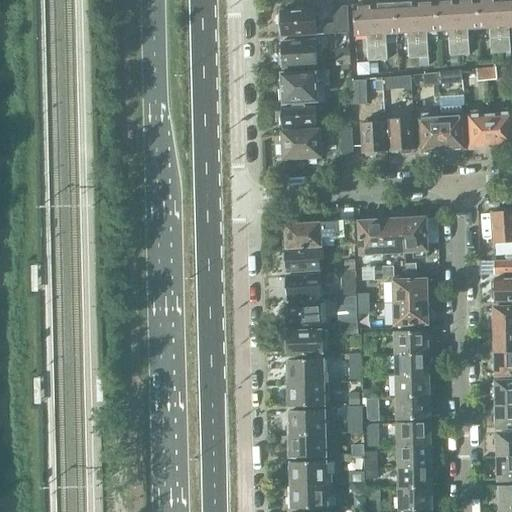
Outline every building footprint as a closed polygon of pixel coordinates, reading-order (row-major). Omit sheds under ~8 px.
[(456,0),(455,0),(436,1),(438,31),(449,30),(451,69),(461,68),(460,55),(456,0)] [(477,0),(456,0),(460,55),(469,54),(468,29),(479,29),(477,0)] [(497,0),(477,0),(479,29),(490,28),(491,54),(501,53),(500,38),(497,0)] [(511,0),(497,0),(500,38),(501,53),(501,63),(511,62),(509,27),(511,26),(511,0)] [(415,2),(418,58),(419,58),(420,70),(429,69),(427,32),(438,31),(436,1),(415,2)] [(409,58),(418,58),(415,2),(394,4),(396,34),(408,33),(409,58)] [(386,34),(396,34),(394,4),(374,5),(378,59),(387,59),(386,34)] [(368,60),(378,59),(374,5),(353,6),(355,36),(367,36),(368,60)] [(348,33),(347,7),(333,8),(335,34),(348,33)] [(281,27),(281,37),(317,35),(315,9),(280,11),(280,13),(278,15),(279,25),(281,27)] [(336,49),(337,66),(352,66),(350,33),(322,35),(322,50),(336,49)] [(318,67),(316,40),(282,42),(283,55),(280,56),(280,64),(283,66),(284,69),(318,67)] [(377,64),(369,64),(370,74),(378,74),(377,64)] [(352,66),(337,66),(338,76),(352,75),(352,66)] [(496,67),(487,68),(488,81),(497,80),(496,67)] [(487,68),(476,69),(478,82),(488,81),(487,68)] [(460,70),(449,71),(449,83),(461,82),(460,70)] [(282,102),(282,105),(318,104),(317,86),(329,85),(329,71),(281,74),(282,90),(279,90),(280,103),(282,102)] [(438,83),(437,72),(424,73),(425,84),(438,83)] [(385,78),(385,90),(412,88),(411,76),(385,78)] [(351,81),(352,105),(366,105),(366,81),(351,81)] [(316,128),(314,104),(281,106),(282,116),(280,118),(280,121),(282,123),(283,130),(316,128)] [(501,114),(490,114),(492,146),(502,146),(505,147),(509,147),(511,145),(511,144),(511,112),(509,113),(508,110),(501,111),(501,114)] [(492,146),(490,114),(479,115),(479,112),(471,113),(471,115),(467,116),(469,148),(472,148),(475,149),(480,149),(482,147),(492,146)] [(452,117),(441,117),(443,149),(453,149),(455,150),(460,150),(463,148),(466,148),(463,116),(459,116),(459,113),(452,114),(452,117)] [(443,149),(441,117),(430,118),(429,115),(422,116),(422,119),(418,119),(420,151),(423,151),(426,152),(430,152),(433,150),(443,149)] [(390,152),(400,151),(403,154),(410,153),(412,150),(415,150),(413,118),(388,120),(390,152)] [(350,120),(338,120),(339,130),(351,129),(350,120)] [(363,153),(365,153),(367,156),(375,156),(377,152),(387,152),(385,122),(361,124),(363,153)] [(338,130),(340,157),(353,157),(352,129),(351,129),(339,130),(338,130)] [(320,156),(319,131),(283,133),(283,145),(280,145),(281,155),(284,155),(284,159),(308,157),(308,160),(317,160),(317,157),(320,156)] [(511,243),(511,210),(491,212),(493,244),(511,243)] [(404,220),(406,253),(414,252),(414,258),(427,257),(427,251),(428,251),(426,218),(424,219),(422,217),(415,217),(413,219),(404,220)] [(383,254),(406,253),(404,220),(401,220),(399,218),(392,219),(391,221),(381,221),(383,254)] [(360,255),(383,254),(381,221),(371,222),(369,220),(363,220),(361,222),(358,222),(360,255)] [(356,245),(355,221),(341,222),(342,246),(356,245)] [(338,237),(337,222),(285,225),(286,236),(282,238),(283,246),(287,248),(287,249),(319,247),(321,247),(321,235),(325,235),(327,238),(338,237)] [(286,263),(287,273),(320,271),(319,247),(285,249),(285,252),(283,254),(284,261),(286,263)] [(511,259),(481,261),(482,274),(511,272),(511,259)] [(346,261),(347,271),(355,270),(354,260),(346,261)] [(394,266),(384,267),(384,280),(388,280),(388,276),(395,276),(394,266)] [(384,280),(384,267),(374,268),(375,281),(384,280)] [(342,272),(343,296),(357,295),(356,295),(355,270),(347,271),(347,272),(342,272)] [(287,291),(288,301),(322,298),(320,275),(286,278),(284,279),(285,291),(287,291)] [(393,280),(394,303),(427,302),(427,292),(428,290),(428,284),(426,282),(426,279),(393,280)] [(494,300),(494,304),(511,303),(511,279),(494,280),(494,290),(492,292),(492,298),(494,300)] [(369,294),(357,295),(357,304),(369,304),(369,294)] [(357,295),(343,296),(345,324),(357,323),(356,314),(357,314),(357,304),(357,295)] [(287,318),(288,328),(322,326),(320,302),(286,305),(286,307),(285,309),(285,316),(287,318)] [(427,302),(394,303),(394,326),(427,325),(427,322),(429,320),(429,313),(427,312),(427,302)] [(370,314),(369,304),(357,304),(357,314),(370,314)] [(495,321),(495,331),(511,330),(511,307),(494,308),(494,312),(492,314),(493,319),(495,321)] [(495,350),(495,353),(511,352),(511,330),(495,331),(495,341),(493,343),(493,348),(495,350)] [(327,341),(327,331),(288,332),(288,342),(286,342),(286,353),(288,353),(288,356),(322,355),(322,341),(327,341)] [(396,332),(396,354),(428,353),(427,345),(430,345),(429,334),(427,334),(427,332),(396,332)] [(365,342),(365,356),(376,356),(375,342),(365,342)] [(511,352),(495,353),(496,363),(494,365),(494,370),(496,372),(496,376),(511,375),(511,352)] [(396,354),(397,376),(428,375),(428,366),(430,366),(430,356),(428,356),(428,353),(396,354)] [(289,374),(289,384),(328,383),(328,373),(323,373),(322,359),(288,360),(288,363),(286,365),(286,372),(289,374)] [(361,366),(349,367),(350,381),(361,381),(361,366)] [(371,367),(361,367),(361,377),(371,377),(371,367)] [(397,376),(397,398),(429,397),(429,395),(431,395),(431,384),(428,384),(428,375),(397,376)] [(496,395),(497,405),(511,404),(511,381),(496,382),(496,385),(494,387),(494,393),(496,395)] [(328,383),(289,384),(289,393),(287,396),(287,402),(289,404),(290,407),(324,406),(323,393),(329,392),(328,383)] [(373,390),(362,390),(362,399),(373,399),(373,390)] [(358,394),(349,394),(349,405),(358,405),(358,394)] [(429,397),(397,398),(398,420),(429,419),(429,417),(431,416),(431,406),(429,406),(429,397)] [(367,400),(368,421),(380,421),(379,399),(367,400)] [(511,404),(497,405),(497,415),(495,417),(495,423),(497,425),(497,428),(511,427),(511,404)] [(288,420),(288,435),(325,434),(324,421),(330,421),(330,410),(290,411),(290,420),(288,420)] [(398,423),(399,445),(430,445),(430,436),(432,436),(432,425),(429,425),(429,423),(398,423)] [(368,425),(369,447),(380,447),(379,425),(368,425)] [(498,447),(498,457),(511,456),(511,433),(498,434),(498,437),(496,439),(496,445),(498,447)] [(325,434),(288,435),(288,450),(291,450),(291,458),(331,457),(330,447),(325,447),(325,434)] [(364,443),(351,444),(352,457),(364,456),(364,443)] [(399,445),(399,467),(430,466),(430,457),(432,457),(432,447),(430,447),(430,445),(399,445)] [(366,452),(367,468),(377,468),(377,452),(366,452)] [(511,456),(498,457),(498,467),(496,469),(497,475),(499,477),(499,480),(511,479),(511,456)] [(291,476),(292,486),(331,485),(331,475),(325,475),(325,462),(291,462),(291,465),(289,467),(289,474),(291,476)] [(399,467),(400,489),(431,488),(431,486),(433,486),(433,475),(431,475),(430,466),(399,467)] [(377,468),(367,468),(367,479),(377,479),(377,468)] [(366,484),(349,484),(349,490),(357,490),(357,495),(365,495),(366,484)] [(331,485),(292,486),(292,496),(290,498),(290,504),(292,507),(292,509),(326,508),(326,495),(331,495),(331,485)] [(500,500),(500,508),(511,508),(511,486),(499,486),(499,489),(497,491),(497,498),(500,500)] [(431,488),(400,489),(400,511),(431,510),(431,508),(434,507),(433,497),(431,497),(431,488)] [(370,489),(370,511),(381,511),(381,489),(370,489)]
